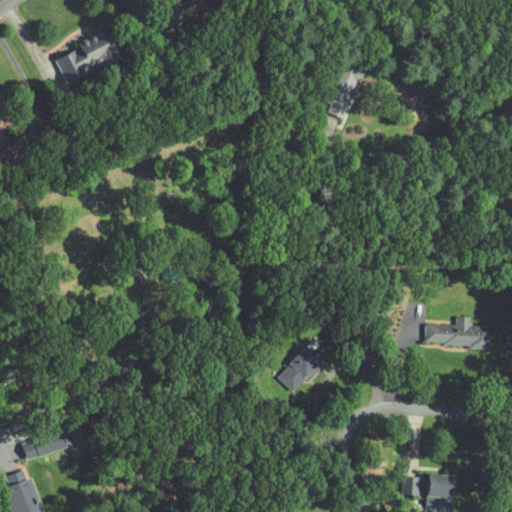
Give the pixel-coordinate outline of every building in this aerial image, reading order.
[(55,77),(80,64),(79,61),(106,47),(94,24),(42,50),(55,77)] [(409,315),(408,334),(453,336),(454,308),(439,308),(439,316),(409,315)] [(260,369),(276,384),(288,371),(292,375),(305,361),(285,342),(260,369)] [(13,434),(18,452),(46,444),(41,426),(13,434)] [(37,511),(22,471),(16,473),(12,462),(0,466),(0,480),(11,511),(37,511)] [(385,485),(409,487),(408,497),(427,499),(430,466),(404,464),(404,469),(386,467),(385,485)]
